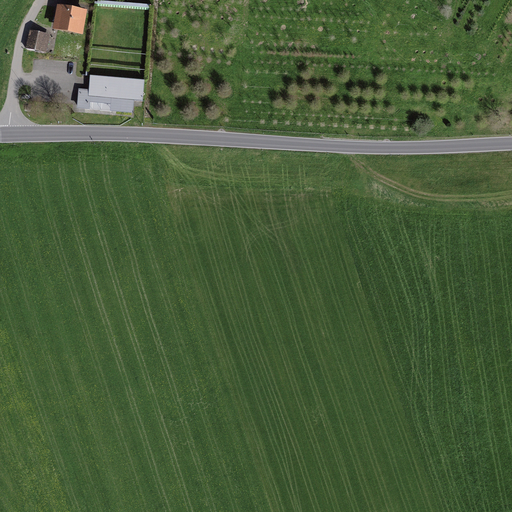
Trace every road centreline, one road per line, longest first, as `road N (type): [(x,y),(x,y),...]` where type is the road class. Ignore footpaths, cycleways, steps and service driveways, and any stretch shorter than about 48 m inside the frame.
road 1 (tertiary): [(7,134),(354,147),(511,144)]
road 2 (residential): [(41,0),(19,45),(7,134)]
